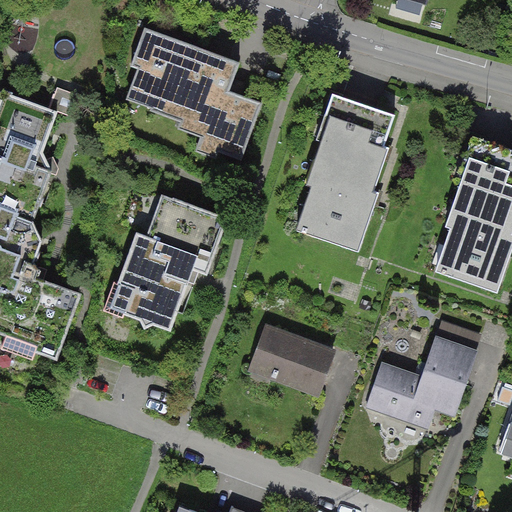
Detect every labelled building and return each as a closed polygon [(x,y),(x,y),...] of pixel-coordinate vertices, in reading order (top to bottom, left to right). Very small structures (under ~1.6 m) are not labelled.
[(229,88),(240,56),(146,24),(133,62),(139,64),(127,99),(152,107),(152,109),(181,119),(179,126),(201,134),(197,148),(217,155),(219,150),(242,158),(262,99),(229,88)] [(44,148),(60,107),(0,83),(0,195),(42,210),(57,168),(44,148)] [(385,182),(407,114),(341,92),(319,161),(385,182)] [(511,222),(511,149),(471,135),(449,201),(511,222)] [(362,251),(385,182),(319,161),(296,230),(362,251)] [(220,210),(168,191),(125,307),(177,326),(220,210)] [(0,339),(56,360),(82,290),(37,275),(49,238),(40,218),(42,212),(0,197),(0,339)] [(496,290),(511,243),(511,222),(449,201),(427,267),(496,290)] [(338,349),(268,322),(249,372),(319,399),(338,349)] [(385,361),(369,407),(453,436),(483,350),(430,332),(416,372),(385,361)] [(511,417),(499,454),(511,458),(511,417)]
